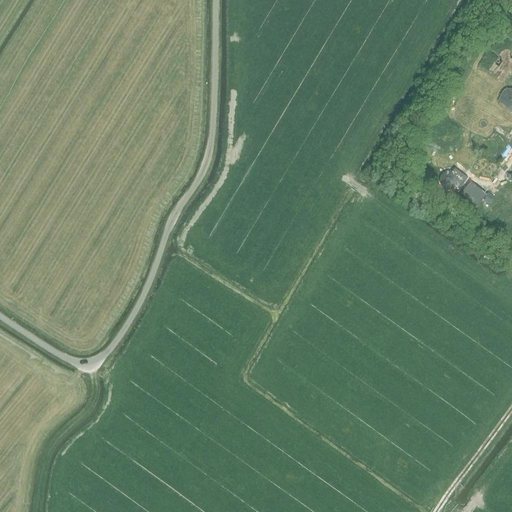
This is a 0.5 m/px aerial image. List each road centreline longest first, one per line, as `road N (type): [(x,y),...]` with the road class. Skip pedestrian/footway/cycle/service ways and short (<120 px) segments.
road 1 (unclassified): [(0,316),(83,365),(120,335),(205,165),(215,0)]
road 2 (track): [(90,364),(93,401),(53,441),(36,511)]
